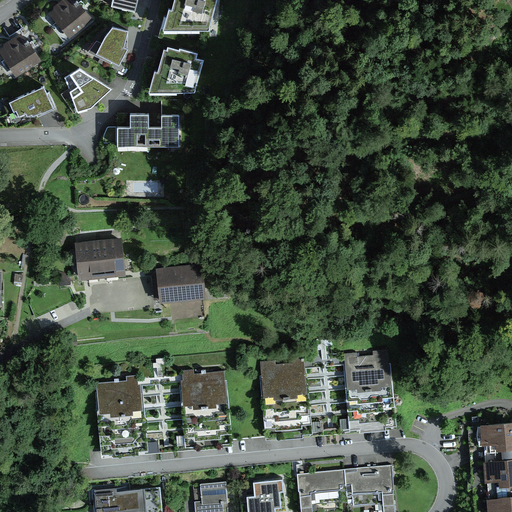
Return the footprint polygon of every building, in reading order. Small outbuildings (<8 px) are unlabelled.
[(69,36),(89,18),(72,0),(59,0),(46,12),(69,36)] [(114,0),(113,5),(134,10),(136,0),(114,0)] [(171,0),(170,6),(166,5),(159,31),(210,29),(217,0),(171,0)] [(132,31),(111,25),(91,56),(122,69),(132,31)] [(37,59),(18,34),(0,47),(0,56),(15,76),(37,59)] [(195,47),(163,39),(155,69),(151,68),(144,94),(195,93),(204,60),(193,57),(195,47)] [(112,87),(81,66),(60,78),(76,113),(93,110),(112,87)] [(47,92),(44,86),(8,102),(13,112),(14,112),(16,117),(25,113),(27,117),(31,114),(33,118),(37,116),(38,117),(57,108),(49,91),(47,92)] [(113,127),(115,149),(150,148),(150,126),(150,112),(128,112),(129,126),(113,127)] [(158,113),(158,126),(150,126),(150,148),(182,149),(180,113),(158,113)] [(120,241),(77,244),(80,277),(123,274),(120,241)] [(202,266),(156,271),(160,307),(206,302),(202,266)] [(346,355),(347,370),(391,366),(390,351),(346,355)] [(262,363),(263,377),(308,374),(307,359),(262,363)] [(347,370),(348,385),(392,381),(391,366),(347,370)] [(180,374),(181,389),(225,385),(224,370),(180,374)] [(263,377),(264,392),(309,388),(308,374),(263,377)] [(95,383),(96,398),(142,394),(140,379),(95,383)] [(348,385),(349,400),(394,396),(392,381),(348,385)] [(181,389),(182,403),(227,399),(225,385),(181,389)] [(264,392),(266,407),(310,403),(309,388),(264,392)] [(96,398),(98,412),(143,408),(142,394),(96,398)] [(349,400),(351,414),(395,410),(394,396),(349,400)] [(182,403),(184,417),(228,413),(227,399),(182,403)] [(266,407),(267,421),(312,418),(310,403),(266,407)] [(98,412),(99,427),(144,422),(143,408),(98,412)] [(351,414),(352,429),(396,425),(395,410),(351,414)] [(184,417),(185,432),(229,428),(228,413),(184,417)] [(267,421),(268,436),(313,432),(312,418),(267,421)] [(511,421),(480,424),(482,444),(495,443),(495,450),(511,448),(511,421)] [(99,427),(100,441),(146,437),(144,422),(99,427)] [(185,432),(186,446),(230,442),(229,428),(185,432)] [(100,441),(102,456),(147,451),(146,437),(100,441)] [(511,458),(482,461),(484,481),(496,480),(497,487),(511,485),(511,458)] [(395,511),(390,466),(299,477),(302,511),(395,511)] [(282,477),(253,479),(254,493),(247,493),(248,511),(275,511),(275,504),(281,503),(280,489),(284,489),(282,477)] [(226,480),(200,483),(202,499),(195,500),(195,511),(224,511),(223,500),(228,500),(226,480)] [(161,511),(160,485),(94,490),(95,511),(161,511)] [(511,511),(511,496),(486,499),(487,511),(511,511)]
